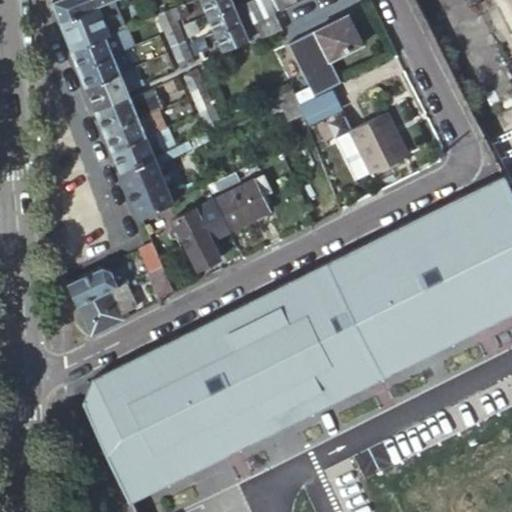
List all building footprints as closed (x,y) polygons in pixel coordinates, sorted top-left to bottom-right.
[(55,9),(60,20),(93,6),(90,0),(56,0),(52,2),(55,9)] [(67,36),(72,48),(117,29),(124,27),(113,0),(108,0),(93,6),(60,20),(67,36)] [(202,0),(208,13),(234,2),(233,0),(202,0)] [(244,25),(274,12),(268,0),(247,0),(236,5),(242,19),(244,25)] [(190,12),(186,1),(172,7),(176,19),(182,16),(190,12)] [(242,19),(236,5),(234,2),(208,13),(215,31),(242,19)] [(176,19),(172,7),(159,12),(169,34),(181,29),(176,19)] [(329,61),(362,43),(348,13),(352,11),(351,9),(313,28),(329,61)] [(244,25),(249,37),(251,42),(281,28),(274,12),(244,25)] [(200,31),(195,19),(184,23),(189,35),(200,31)] [(222,49),(249,37),(244,25),(242,19),(215,31),(222,49)] [(117,29),(72,48),(77,62),(79,67),(121,50),(116,38),(120,36),(117,29)] [(186,40),(181,29),(169,34),(173,45),(186,40)] [(208,48),(203,36),(192,40),(197,53),(208,48)] [(183,52),(190,50),(186,40),(173,45),(177,55),(183,52)] [(121,50),(79,67),(85,80),(87,85),(128,69),(121,50)] [(188,64),(195,61),(190,50),(183,52),(188,64)] [(182,67),(188,64),(183,52),(177,55),(182,67)] [(128,69),(87,85),(93,100),(95,105),(129,90),(139,86),(137,82),(131,67),(128,69)] [(198,68),(185,74),(191,87),(204,82),(198,68)] [(204,82),(191,87),(195,98),(208,92),(204,82)] [(132,97),(98,112),(103,125),(106,132),(157,110),(163,107),(154,87),(132,97)] [(129,90),(95,105),(98,112),(132,97),(129,90)] [(213,103),(208,92),(195,98),(200,108),(213,103)] [(282,126),(296,119),(284,95),(268,102),(274,115),(277,113),(282,126)] [(202,113),(204,119),(217,114),(213,103),(200,108),(202,113)] [(112,146),(114,151),(165,129),(157,110),(106,132),(112,146)] [(393,139),(398,136),(386,113),(382,115),(393,139)] [(208,130),(221,124),(217,114),(204,119),(208,130)] [(407,156),(398,136),(393,139),(382,115),(351,131),(352,132),(358,144),(344,151),(358,180),(373,173),(407,156)] [(120,165),(122,170),(173,146),(165,129),(114,151),(120,165)] [(358,144),(352,132),(338,139),(344,151),(358,144)] [(133,197),(141,216),(173,201),(159,163),(193,147),(189,139),(173,146),(122,170),(133,197)] [(265,172),(254,177),(261,193),(273,187),(265,172)] [(511,189),(505,174),(500,178),(92,376),(84,403),(94,423),(133,510),(511,318),(511,189)] [(254,177),(214,196),(229,227),(269,208),(261,193),(254,177)] [(229,227),(214,196),(174,216),(197,264),(218,255),(209,237),(229,227)] [(154,241),(151,242),(138,248),(148,271),(161,264),(163,264),(154,241)] [(171,290),(161,264),(148,271),(147,271),(157,296),(171,290)] [(110,267),(102,265),(66,282),(72,296),(77,305),(119,285),(125,282),(118,265),(111,268),(110,267)] [(90,333),(121,317),(119,312),(136,304),(125,282),(119,285),(77,305),(90,333)] [(462,492),(511,469),(511,422),(505,410),(438,440),(462,492)] [(511,511),(511,469),(462,492),(421,511),(511,511)]
